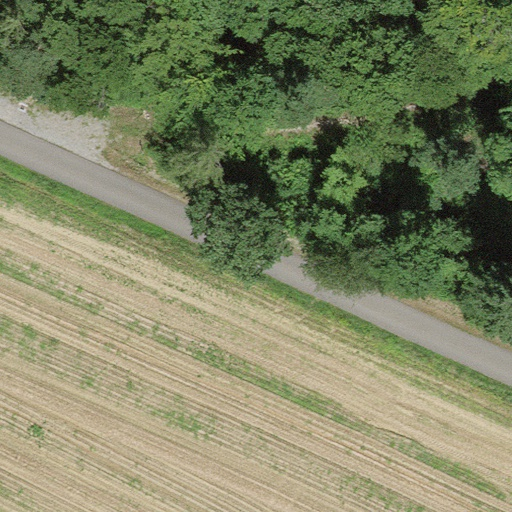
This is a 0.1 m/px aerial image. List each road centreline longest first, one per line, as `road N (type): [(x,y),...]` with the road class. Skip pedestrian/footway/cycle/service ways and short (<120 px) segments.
road 1 (track): [(0,133),(511,367)]
road 2 (track): [(48,153),(393,46),(511,21)]
